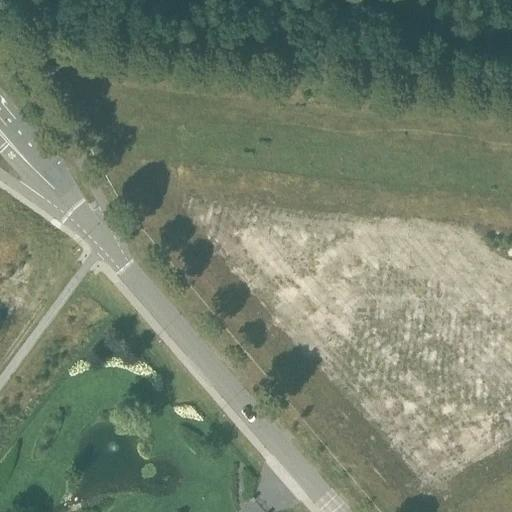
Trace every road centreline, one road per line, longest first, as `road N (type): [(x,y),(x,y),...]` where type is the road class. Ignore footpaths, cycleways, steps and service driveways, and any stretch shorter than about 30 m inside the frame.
road 1 (tertiary): [(330,511),(110,258)]
road 2 (tertiary): [(110,258),(0,110)]
road 3 (tertiary): [(0,156),(110,258)]
